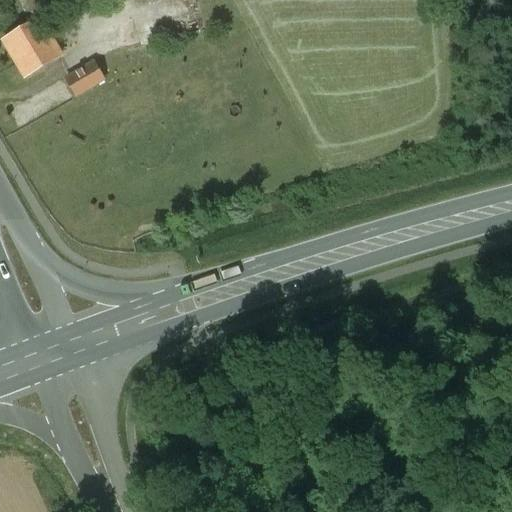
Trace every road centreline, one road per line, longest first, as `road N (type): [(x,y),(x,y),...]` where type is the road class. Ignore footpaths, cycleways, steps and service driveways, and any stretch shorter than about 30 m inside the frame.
road 1 (primary): [(511,206),(181,307)]
road 2 (primary): [(181,307),(75,285),(39,264),(0,212)]
road 3 (unclassified): [(54,355),(104,484)]
road 4 (primary): [(181,307),(54,355)]
road 5 (tertiary): [(0,231),(54,355)]
road 6 (primary): [(0,414),(53,435),(104,484)]
